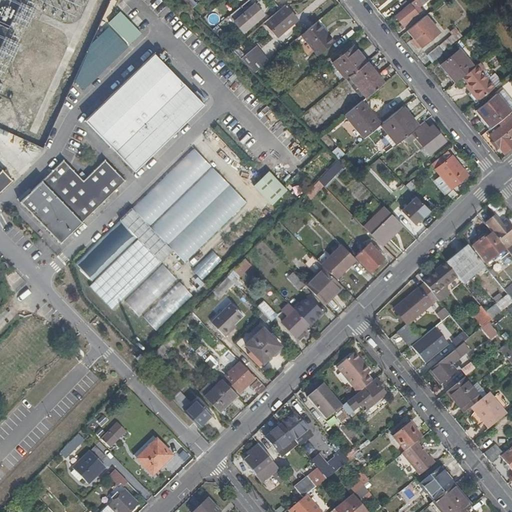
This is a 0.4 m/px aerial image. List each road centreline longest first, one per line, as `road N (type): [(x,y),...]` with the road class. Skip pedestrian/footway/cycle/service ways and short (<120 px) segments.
road 1 (residential): [(511,511),(355,320)]
road 2 (residential): [(352,0),(498,177)]
road 3 (residential): [(355,320),(498,177)]
road 4 (residential): [(208,458),(355,320)]
